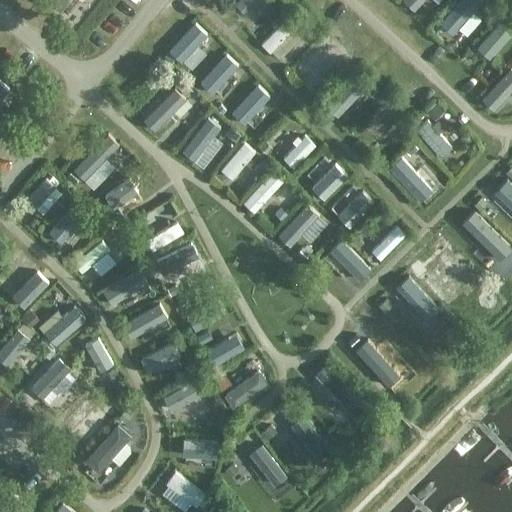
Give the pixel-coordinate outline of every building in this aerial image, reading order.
[(51,0),(51,1),(64,11),(72,0),(51,0)] [(241,0),(236,7),(248,18),(264,0),(241,0)] [(472,0),(462,0),(441,24),(454,35),(479,6),(472,0)] [(496,0),(494,0),(489,6),(496,11),(502,4),(496,0)] [(277,4),(269,12),(275,17),(283,9),(277,4)] [(304,14),(295,5),(288,13),(297,21),(304,14)] [(285,12),(259,40),(272,51),(297,23),(285,12)] [(511,18),(506,14),(481,42),(493,53),(511,31),(511,18)] [(195,30),(169,58),(181,69),(207,41),(195,30)] [(322,43),(295,68),(310,84),(333,63),(326,56),(331,52),(322,43)] [(355,59),(344,46),(335,54),(347,67),(355,59)] [(226,49),(201,78),(213,89),(239,60),(226,49)] [(511,64),(488,92),(500,103),(511,89),(511,64)] [(14,82),(20,75),(9,65),(3,72),(14,82)] [(359,75),(333,103),(345,115),(371,86),(359,75)] [(5,76),(0,81),(0,105),(17,87),(5,76)] [(185,80),(177,87),(183,93),(191,86),(185,80)] [(258,80),(233,109),(245,120),(271,91),(258,80)] [(373,96),(378,91),(373,86),(368,91),(373,96)] [(176,91),(151,119),(163,130),(189,102),(176,91)] [(392,98),(366,128),(377,137),(403,108),(392,98)] [(444,107),(436,98),(426,106),(434,115),(444,107)] [(220,103),(216,107),(221,112),(225,107),(220,103)] [(210,115),(184,143),(196,154),(222,126),(210,115)] [(416,127),(443,153),(455,141),(427,115),(416,127)] [(241,133),(232,126),(226,133),(235,140),(241,133)] [(310,131),(284,159),(296,170),(322,142),(310,131)] [(112,137),(86,166),(98,177),(124,148),(112,137)] [(272,145),(265,139),(259,145),(266,151),(272,145)] [(418,146),(412,139),(404,146),(410,153),(418,146)] [(249,140),(223,168),(235,180),(261,151),(249,140)] [(339,159),(313,187),(325,198),(351,170),(339,159)] [(389,170),(414,199),(427,188),(402,159),(389,170)] [(266,169),(259,162),(252,171),(259,177),(266,169)] [(276,167),(250,195),(262,206),(288,178),(276,167)] [(72,168),(65,174),(73,182),(80,176),(72,168)] [(54,174),(28,203),(40,214),(66,185),(54,174)] [(90,189),(97,199),(112,188),(105,178),(90,189)] [(148,186),(116,208),(126,221),(157,199),(148,186)] [(322,196),(313,188),(307,194),(315,202),(322,196)] [(72,196),(63,189),(55,198),(64,205),(72,196)] [(368,192),(342,220),(354,231),(380,203),(368,192)] [(479,209),(487,201),(480,195),(473,203),(479,209)] [(309,200),(283,229),(295,240),(321,211),(309,200)] [(78,202),(53,230),(65,241),(91,213),(78,202)] [(279,206),(273,212),(282,219),(287,213),(279,206)] [(466,226),(493,252),(505,240),(477,214),(466,226)] [(396,220),(370,248),(382,259),(408,231),(396,220)] [(177,221),(142,236),(149,252),(184,237),(177,221)] [(134,227),(126,231),(132,241),(140,236),(134,227)] [(123,230),(114,237),(123,249),(133,242),(123,230)] [(350,238),(358,246),(365,240),(356,232),(350,238)] [(104,235),(72,257),(82,270),(113,248),(104,235)] [(366,264),(338,238),(327,251),(355,276),(366,264)] [(195,245),(159,259),(164,274),(200,261),(195,245)] [(301,245),(295,251),(303,258),(309,253),(301,245)] [(426,278),(438,291),(466,264),(454,251),(426,278)] [(35,303),(55,278),(24,253),(4,277),(35,303)] [(141,272),(108,291),(116,305),(149,286),(141,272)] [(401,293),(429,320),(440,308),(413,282),(401,293)] [(179,290),(176,283),(167,287),(171,295),(179,290)] [(220,293),(185,310),(193,325),(227,308),(220,293)] [(383,310),(392,303),(386,296),(377,304),(383,310)] [(165,307),(130,323),(137,338),(172,322),(165,307)] [(28,308),(19,316),(28,326),(37,318),(28,308)] [(72,309),(46,337),(58,348),(84,321),(72,309)] [(236,325),(204,345),(213,359),(245,339),(236,325)] [(23,327),(0,351),(0,358),(9,366),(35,339),(23,327)] [(207,329),(195,336),(200,343),(211,336),(207,329)] [(361,340),(355,333),(347,340),(353,347),(361,340)] [(85,342),(99,369),(114,362),(99,334),(85,342)] [(366,340),(354,350),(386,387),(398,377),(366,340)] [(177,341),(143,358),(150,373),(184,356),(177,341)] [(56,349),(47,342),(42,348),(51,355),(56,349)] [(56,358),(29,386),(41,397),(68,369),(56,358)] [(320,372),(347,400),(359,388),(332,361),(320,372)] [(121,377),(115,366),(107,371),(113,381),(121,377)] [(197,373),(164,393),(173,407),(205,387),(197,373)] [(257,373),(226,394),(235,408),(267,387),(257,373)] [(220,374),(212,380),(220,390),(228,384),(220,374)] [(92,384),(83,376),(77,382),(85,390),(92,384)] [(227,406),(220,395),(212,400),(219,410),(227,406)] [(65,423),(88,444),(112,418),(89,397),(65,423)] [(132,413),(126,407),(118,416),(124,422),(132,413)] [(288,421),(314,448),(326,437),(300,409),(288,421)] [(270,424),(259,434),(264,440),(276,430),(270,424)] [(115,432),(88,459),(100,471),(127,443),(115,432)] [(218,437),(180,434),(178,450),(217,453),(218,437)] [(358,448),(351,440),(341,448),(347,456),(358,448)] [(250,456),(276,484),(288,473),(262,445),(250,456)] [(322,467),(339,460),(334,447),(317,454),(322,467)] [(238,468),(233,461),(224,469),(229,475),(238,468)] [(163,482),(195,503),(204,490),(172,468),(163,482)] [(19,495),(1,511),(25,511),(31,506),(19,495)] [(217,511),(222,505),(209,497),(203,506),(212,511),(217,511)] [(51,511),(73,511),(60,501),(51,511)]
